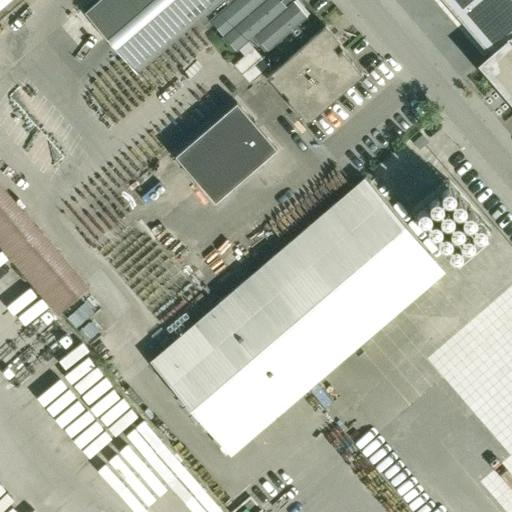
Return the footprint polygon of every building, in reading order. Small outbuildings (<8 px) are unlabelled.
[(290,30),(297,24),(307,15),(293,0),(292,0),(286,5),(281,0),(97,0),(84,11),(136,72),(206,12),(237,49),(254,34),(268,49),(290,30)] [(511,0),(444,0),(492,56),(484,63),(505,88),(499,93),(507,101),(511,96),(511,0)] [(297,24),(290,30),(303,44),(266,75),(306,121),(362,74),(342,50),(338,53),(332,46),(339,40),(325,24),(309,38),(297,24)] [(214,201),(276,148),(236,101),(174,154),(214,201)] [(79,287),(88,280),(0,171),(0,224),(16,211),(46,248),(32,260),(48,281),(64,268),(79,287)] [(230,451),(443,269),(364,177),(151,360),(230,451)]
